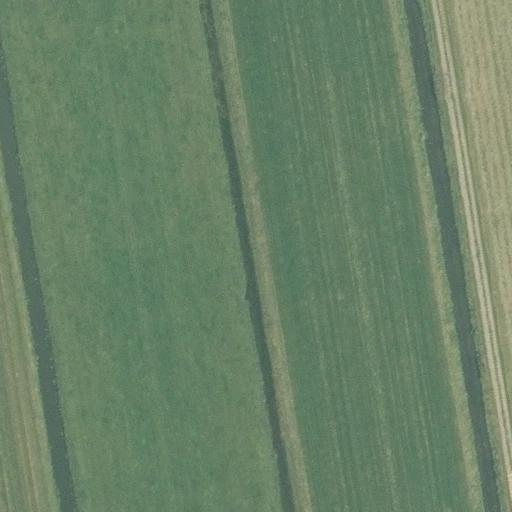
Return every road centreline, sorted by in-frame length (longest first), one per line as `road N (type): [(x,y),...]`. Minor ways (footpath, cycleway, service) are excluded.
road 1 (track): [(258,511),(175,0)]
road 2 (track): [(436,0),(511,461)]
